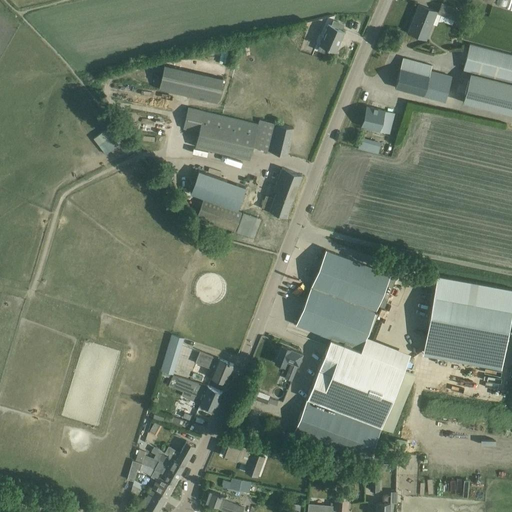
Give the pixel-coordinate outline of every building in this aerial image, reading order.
[(458,7),(462,12),(467,9),(463,3),(458,7)] [(441,4),(437,14),(454,20),(458,10),(441,4)] [(408,32),(418,36),(425,39),(435,12),(419,5),(408,32)] [(324,52),(326,47),(335,51),(344,31),(328,24),(317,50),(324,52)] [(469,71),(471,72),(511,81),(511,54),(469,44),(463,69),(465,70),(469,71)] [(250,54),(248,46),(241,47),(243,56),(250,54)] [(432,65),(403,57),(395,87),(407,90),(417,93),(446,101),(452,76),(430,71),(432,65)] [(159,90),(217,103),(223,79),(164,65),(159,90)] [(511,81),(471,72),(462,102),(511,115),(511,81)] [(366,106),(361,126),(390,133),(395,113),(366,106)] [(196,147),(251,159),(253,147),(258,124),(188,109),(184,129),(199,132),(196,147)] [(271,151),(277,153),(287,155),(293,127),(278,124),(271,151)] [(104,154),(118,144),(106,127),(92,137),(104,154)] [(380,146),(360,141),(358,148),(378,154),(380,146)] [(261,208),(277,214),(286,217),(302,175),(282,167),(273,192),(276,193),(274,198),(266,195),(261,208)] [(190,193),(203,198),(196,217),(235,231),(241,212),(238,211),(242,198),(246,187),(198,170),(190,193)] [(249,237),(257,217),(244,213),(236,232),(249,237)] [(321,334),(330,338),(361,350),(367,336),(384,291),(389,293),(394,282),(389,280),(391,275),(326,249),(296,324),(321,334)] [(427,324),(506,339),(511,306),(511,289),(437,275),(427,324)] [(172,333),(161,370),(172,374),(183,337),(172,333)] [(366,462),(380,429),(410,354),(367,336),(361,350),(330,338),(293,433),(290,438),(304,444),(306,438),(366,462)] [(281,345),(275,362),(284,366),(287,360),(298,364),(302,353),(281,345)] [(233,364),(224,360),(199,350),(194,362),(208,368),(205,374),(226,383),(233,364)] [(198,403),(205,406),(214,410),(222,391),(207,385),(161,371),(159,375),(171,379),(169,385),(183,391),(181,395),(198,402),(198,403)] [(255,391),(253,398),(266,403),(269,395),(255,391)] [(164,464),(180,473),(196,446),(186,441),(177,457),(170,452),(164,464)] [(227,443),(222,455),(232,458),(238,461),(238,460),(244,462),(248,463),(245,471),(258,476),(265,456),(256,454),(252,452),(253,450),(243,446),(242,448),(236,446),(227,443)] [(153,447),(151,451),(155,454),(153,458),(158,461),(163,463),(168,455),(158,449),(153,447)] [(141,462),(144,454),(138,452),(135,460),(141,462)] [(289,464),(303,467),(305,456),(294,453),(293,457),(290,457),(289,464)] [(127,479),(133,481),(134,480),(137,469),(140,470),(141,463),(132,460),(127,479)] [(162,478),(174,484),(180,473),(164,464),(163,463),(158,461),(155,468),(165,473),(162,478)] [(393,471),(394,462),(381,462),(381,470),(393,471)] [(167,495),(174,484),(162,478),(165,473),(155,468),(151,476),(156,479),(151,487),(167,495)] [(379,490),(379,473),(371,473),(371,490),(379,490)] [(232,477),(230,488),(249,492),(252,481),(232,477)] [(144,484),(134,480),(133,481),(131,491),(138,496),(144,484)] [(146,497),(145,496),(140,505),(153,511),(157,511),(167,495),(151,487),(148,492),(149,493),(146,497)] [(219,508),(229,511),(242,511),(245,507),(240,505),(224,500),(225,496),(218,494),(218,493),(216,492),(216,493),(210,491),(206,501),(220,506),(219,508)] [(348,511),(349,496),(335,495),(334,506),(334,510),(340,510),(348,511)] [(390,511),(390,502),(391,495),(383,495),(383,503),(377,503),(376,511),(390,511)]
